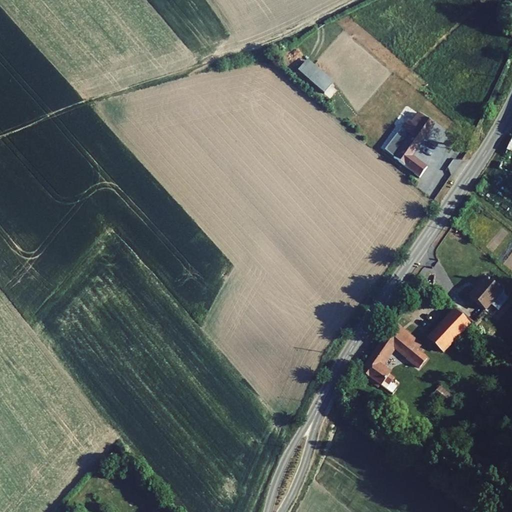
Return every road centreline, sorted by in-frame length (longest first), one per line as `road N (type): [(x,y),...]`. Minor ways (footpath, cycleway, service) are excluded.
road 1 (track): [(0,136),(260,44),(353,0)]
road 2 (tertiary): [(319,406),(511,104)]
